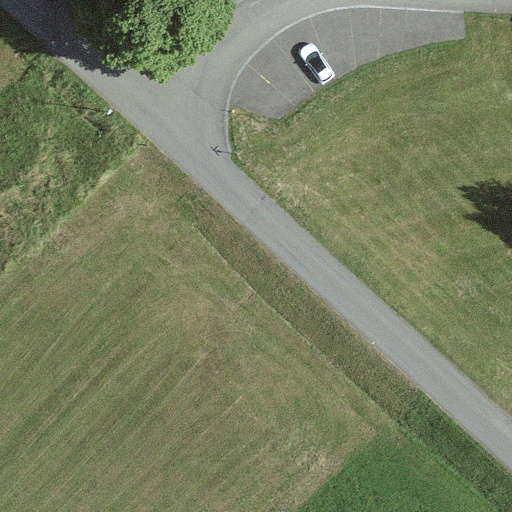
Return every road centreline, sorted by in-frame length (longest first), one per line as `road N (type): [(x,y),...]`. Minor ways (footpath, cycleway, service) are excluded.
road 1 (unclassified): [(140,116),(511,456)]
road 2 (unclassified): [(309,0),(253,16),(140,116)]
road 3 (unclassified): [(26,0),(140,116)]
